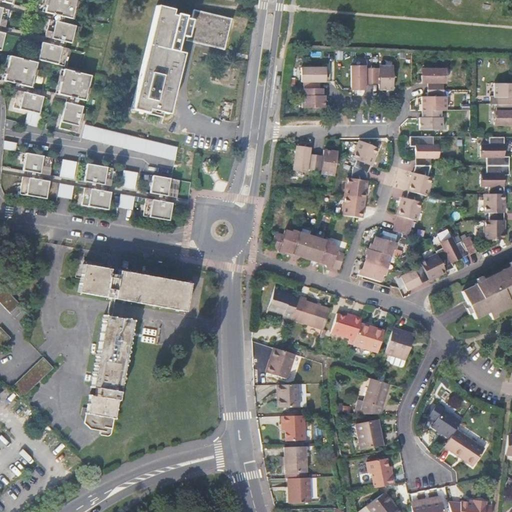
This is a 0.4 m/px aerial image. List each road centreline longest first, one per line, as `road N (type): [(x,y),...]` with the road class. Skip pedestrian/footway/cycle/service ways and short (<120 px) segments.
road 1 (residential): [(200,240),(0,212)]
road 2 (residential): [(225,252),(241,449)]
road 3 (residential): [(81,511),(157,472),(241,449)]
road 4 (residential): [(342,285),(359,227),(377,216),(394,159),(393,131)]
road 5 (residential): [(445,338),(406,424),(427,473)]
road 6 (residential): [(262,130),(280,0)]
road 7 (residential): [(265,0),(248,127)]
